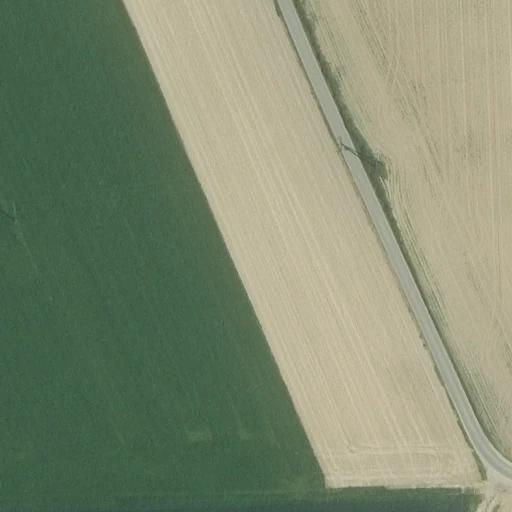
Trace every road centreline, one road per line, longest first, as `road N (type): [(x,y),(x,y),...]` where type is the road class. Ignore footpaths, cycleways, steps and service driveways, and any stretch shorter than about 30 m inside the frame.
road 1 (unclassified): [(286,0),(493,476),(511,478)]
road 2 (track): [(487,496),(145,503)]
